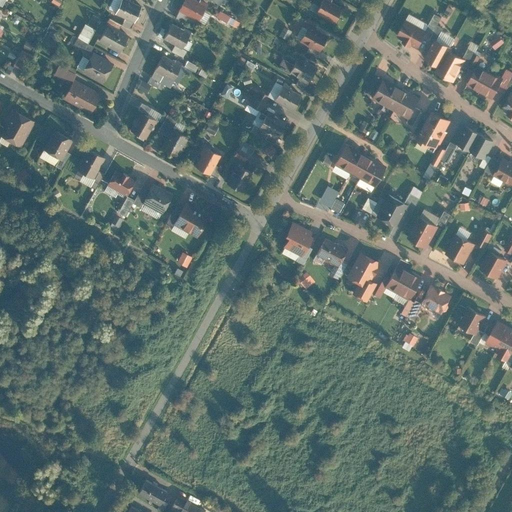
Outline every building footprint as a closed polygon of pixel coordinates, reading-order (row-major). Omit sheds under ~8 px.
[(131,0),(120,0),(115,12),(125,17),(134,21),(142,4),(131,0)] [(198,0),(184,0),(179,10),(188,15),(197,20),(207,2),(203,0),(199,0),(200,0),(198,0)] [(334,21),(343,6),(331,0),(322,0),(316,12),(334,21)] [(185,20),(188,15),(179,10),(176,16),(185,20)] [(222,18),(236,25),(238,19),(225,12),(222,18)] [(437,23),(442,16),(435,12),(426,27),(433,31),(437,23)] [(110,17),(108,21),(118,27),(121,23),(110,17)] [(134,21),(125,17),(122,23),(131,27),(134,21)] [(427,31),(406,20),(397,35),(418,47),(427,31)] [(118,27),(108,21),(98,40),(119,51),(129,33),(118,27)] [(88,40),(95,27),(85,22),(78,35),(88,40)] [(172,22),(163,37),(175,44),(182,47),(191,30),(185,27),(184,29),(172,22)] [(319,50),(328,34),(316,28),(317,26),(310,23),(301,40),(310,45),(319,50)] [(443,26),(437,23),(433,31),(429,38),(435,41),(437,37),(443,26)] [(501,34),(492,41),(497,47),(506,40),(501,34)] [(93,44),(77,36),(74,42),(90,51),(93,44)] [(451,44),(437,37),(435,41),(426,57),(439,64),(448,48),(451,44)] [(182,47),(175,44),(171,50),(183,56),(186,50),(182,47)] [(316,56),(319,50),(310,45),(306,52),(316,56)] [(468,47),(463,56),(460,62),(466,65),(467,64),(474,51),(474,50),(468,47)] [(463,56),(448,48),(439,64),(436,71),(451,78),(460,62),(463,56)] [(25,69),(33,55),(23,49),(15,63),(25,69)] [(481,55),(474,51),(467,64),(474,68),(477,63),(481,55)] [(92,52),(81,70),(102,82),(113,63),(92,52)] [(174,60),(163,54),(154,69),(173,80),(182,63),(175,59),(174,60)] [(309,80),(317,65),(306,59),(306,58),(299,54),(295,62),(284,57),(278,66),(290,72),(291,71),(300,75),(309,80)] [(199,65),(188,59),(185,65),(196,71),(199,65)] [(491,70),(477,63),(474,68),(466,83),(480,90),(491,70)] [(76,73),(59,64),(53,74),(70,83),(76,73)] [(511,70),(507,68),(503,77),(497,87),(505,92),(511,79),(511,70)] [(491,70),(480,90),(492,97),(497,87),(503,77),(491,70)] [(382,104),(394,83),(376,72),(366,89),(373,93),(370,97),(382,104)] [(309,80),(300,75),(296,82),(305,87),(309,80)] [(164,83),(151,76),(148,81),(161,89),(164,83)] [(64,96),(91,112),(101,93),(74,78),(64,96)] [(275,100),(293,110),(302,93),(290,86),(291,85),(285,82),(275,100)] [(394,110),(406,89),(394,83),(382,104),(394,110)] [(252,86),(248,93),(264,101),(268,94),(252,86)] [(420,97),(406,89),(394,110),(408,118),(406,120),(413,124),(422,109),(415,105),(420,97)] [(511,89),(511,90),(501,108),(511,114),(511,89)] [(264,101),(248,93),(242,103),(247,105),(244,109),(263,119),(255,133),(275,143),(287,121),(275,115),(276,114),(269,110),(267,113),(260,110),(264,101)] [(141,110),(147,113),(151,106),(142,101),(138,108),(141,110)] [(37,119),(15,108),(5,126),(1,133),(3,134),(22,145),(37,119)] [(451,118),(433,109),(416,138),(434,148),(436,146),(438,147),(447,131),(445,129),(451,118)] [(141,110),(130,129),(146,138),(157,119),(147,113),(141,110)] [(167,134),(176,118),(169,113),(159,129),(167,134)] [(470,149),(480,131),(466,123),(460,133),(456,131),(448,145),(454,149),(458,143),(470,149)] [(72,138),(54,128),(43,148),(59,157),(61,158),(66,149),(72,138)] [(163,146),(177,154),(188,136),(173,128),(163,146)] [(495,139),(480,131),(470,149),(484,157),(480,164),(485,167),(491,156),(487,154),(495,139)] [(349,172),(361,151),(345,141),(332,162),(349,172)] [(195,165),(210,172),(216,164),(221,155),(203,146),(200,151),(202,152),(195,165)] [(438,164),(445,149),(441,146),(433,161),(438,164)] [(94,177),(105,157),(89,148),(77,168),(94,177)] [(235,154),(246,159),(249,153),(238,148),(235,154)] [(70,152),(66,149),(61,158),(59,157),(55,165),(62,168),(70,152)] [(371,157),(361,151),(349,172),(360,177),(371,157)] [(492,156),(485,169),(511,184),(511,160),(503,156),(501,160),(492,156)] [(374,185),(385,165),(371,157),(360,177),(374,185)] [(227,182),(242,191),(253,171),(236,163),(231,172),(233,173),(227,182)] [(222,168),(216,164),(210,172),(217,176),(222,168)] [(126,194),(135,179),(116,168),(107,183),(126,194)] [(91,185),(96,188),(104,172),(99,170),(91,185)] [(162,212),(173,193),(154,182),(143,201),(162,212)] [(388,192),(376,215),(396,226),(405,208),(412,212),(424,191),(414,185),(404,202),(388,192)] [(139,205),(148,189),(142,186),(135,199),(133,201),(139,205)] [(118,211),(125,215),(133,201),(135,199),(128,195),(118,211)] [(332,207),(342,212),(348,200),(338,195),(332,207)] [(372,212),(378,201),(369,196),(363,207),(372,212)] [(198,235),(210,213),(187,201),(175,223),(198,235)] [(168,222),(173,225),(184,205),(179,202),(168,222)] [(445,225),(451,213),(444,210),(438,222),(445,225)] [(110,228),(117,232),(125,217),(117,214),(110,228)] [(425,219),(418,215),(408,237),(427,247),(438,225),(425,219)] [(291,235),(285,246),(304,256),(315,235),(312,233),(313,230),(294,221),(287,233),(291,235)] [(484,247),(491,233),(484,230),(477,243),(484,247)] [(474,244),(454,232),(449,241),(452,243),(446,253),(465,262),(474,244)] [(349,249),(327,238),(317,255),(335,264),(330,274),(340,279),(349,263),(343,260),(349,249)] [(178,260),(188,266),(194,255),(184,250),(178,260)] [(498,277),(508,260),(489,250),(479,267),(498,277)] [(383,262),(362,251),(348,276),(361,283),(355,293),(368,301),(377,283),(373,280),(383,262)] [(412,270),(399,263),(386,286),(399,293),(412,270)] [(309,269),(299,276),(306,287),(317,281),(309,269)] [(424,277),(412,270),(399,293),(410,299),(402,313),(408,315),(416,300),(411,298),(424,277)] [(416,299),(416,300),(408,315),(414,319),(423,302),(444,313),(454,295),(433,283),(422,302),(416,299)] [(489,316),(470,306),(460,324),(476,332),(472,340),(479,345),(486,333),(481,330),(489,316)] [(511,328),(499,321),(487,342),(500,349),(511,328)] [(511,353),(511,328),(500,349),(502,350),(499,354),(509,359),(511,353)] [(173,492),(146,478),(138,493),(164,507),(173,492)] [(207,511),(208,510),(181,495),(172,511),(174,511),(207,511)]
